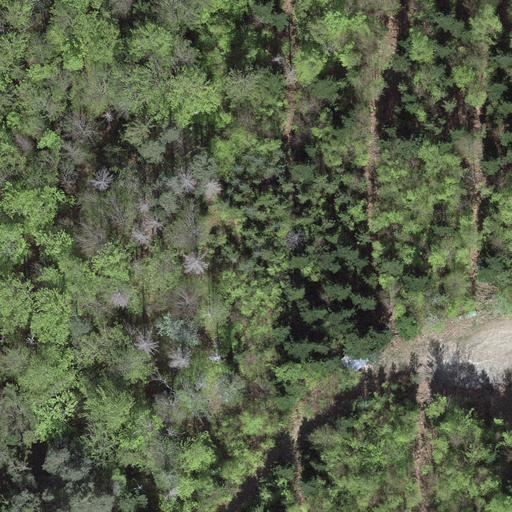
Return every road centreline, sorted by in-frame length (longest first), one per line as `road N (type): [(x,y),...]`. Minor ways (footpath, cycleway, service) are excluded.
road 1 (track): [(220,511),(311,417),(365,377),(511,319)]
road 2 (track): [(149,0),(101,152),(0,306)]
road 3 (track): [(0,166),(55,0)]
